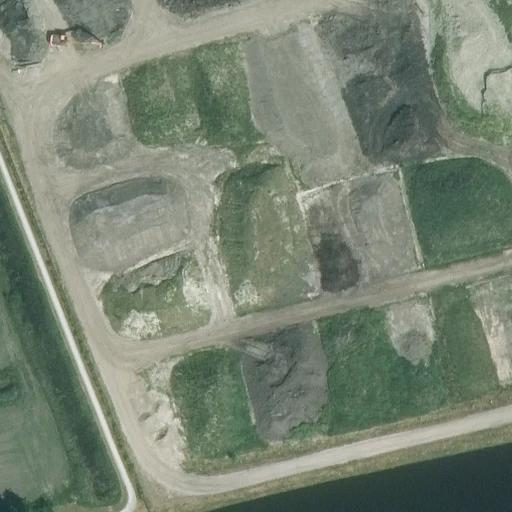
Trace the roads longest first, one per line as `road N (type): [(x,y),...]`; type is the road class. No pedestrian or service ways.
road 1 (track): [(189,489),(164,479),(148,460),(80,299),(39,178),(40,126),(47,105),(75,79),(332,0)]
road 2 (track): [(189,489),(511,411)]
